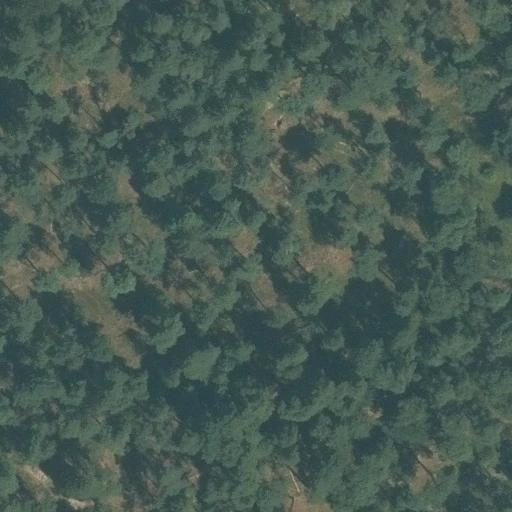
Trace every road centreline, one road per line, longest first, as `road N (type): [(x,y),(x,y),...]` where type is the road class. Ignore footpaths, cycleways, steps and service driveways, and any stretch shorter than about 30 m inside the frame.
road 1 (unknown): [(511,428),(376,484),(249,511)]
road 2 (unknown): [(121,511),(0,429)]
